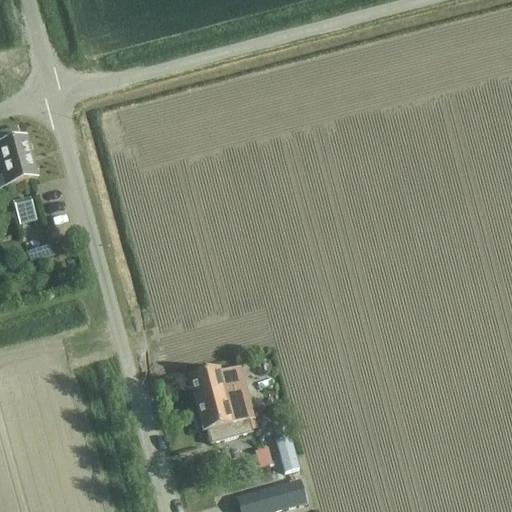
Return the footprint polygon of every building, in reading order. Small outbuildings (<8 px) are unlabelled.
[(25,141),(20,142),(16,131),(0,135),(0,168),(6,189),(36,181),(25,141)] [(53,259),(38,207),(13,214),(28,265),(53,259)] [(218,374),(187,382),(204,447),(255,434),(239,371),(219,377),(218,374)] [(271,466),(266,450),(254,453),(259,470),(271,466)] [(291,487),(236,502),(238,511),(286,511),(297,509),(291,487)]
